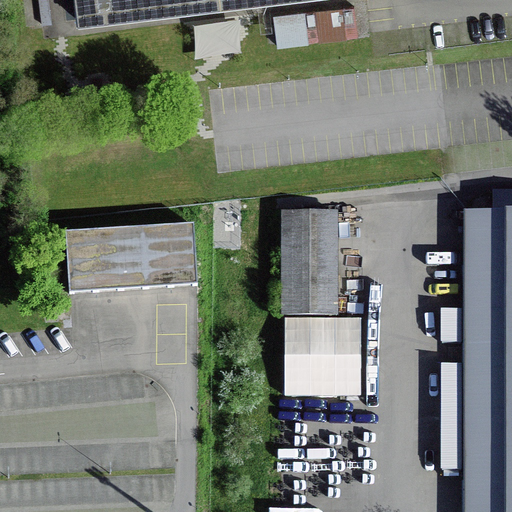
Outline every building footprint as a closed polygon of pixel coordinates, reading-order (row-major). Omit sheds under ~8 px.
[(23,0),(27,26),(39,24),(35,0),(23,0)] [(39,0),(42,24),(53,22),(49,0),(39,0)] [(74,0),(78,25),(290,0),(74,0)] [(305,11),(273,14),(276,47),(309,43),(320,41),(320,42),(347,39),(347,38),(357,36),(354,7),(343,8),(343,7),(314,10),(314,11),(305,12),(305,11)] [(461,471),(460,511),(511,511),(511,190),(493,191),(493,212),(463,212),(463,310),(440,310),(440,343),(461,343),(461,365),(441,365),(441,471),(461,471)] [(338,213),(282,213),(281,317),(337,317),(338,213)] [(194,225),(65,233),(69,294),(198,286),(194,225)] [(362,397),(361,319),(284,320),(285,398),(362,397)]
